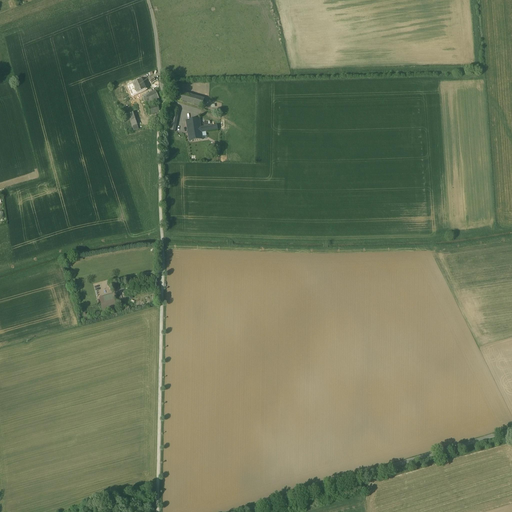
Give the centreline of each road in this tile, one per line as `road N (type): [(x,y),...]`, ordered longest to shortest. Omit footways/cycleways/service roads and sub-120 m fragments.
road 1 (track): [(163,96),(157,511)]
road 2 (unclassified): [(511,431),(241,511)]
